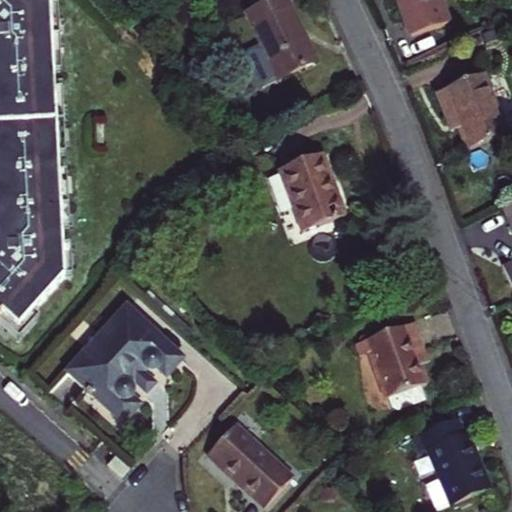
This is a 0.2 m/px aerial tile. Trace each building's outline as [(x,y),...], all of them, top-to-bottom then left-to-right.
[(0,0),(0,319),(2,318),(18,333),(34,316),(65,280),(64,248),(63,241),(59,177),(58,159),(55,94),(54,76),(51,11),(51,7),(42,0),(0,0)] [(286,0),(278,0),(247,16),(278,81),(317,62),(301,30),(286,0)] [(394,0),(407,35),(443,22),(435,0),(394,0)] [(489,2),(478,12),(487,21),(497,11),(489,2)] [(442,105),(446,116),(453,113),(460,130),(468,151),(508,136),(484,76),(438,95),(442,105)] [(453,113),(446,116),(453,133),(460,130),(453,113)] [(322,156),(280,171),(303,234),(345,218),(334,187),(322,156)] [(511,204),(503,209),(511,229),(511,267),(504,271),(510,284),(511,288),(511,204)] [(130,386),(133,384),(142,373),(145,371),(148,372),(151,373),(155,372),(158,370),(166,377),(181,360),(126,309),(68,374),(123,424),(131,415),(139,406),(131,399),(133,396),(134,393),(133,390),(130,386)] [(387,401),(428,386),(421,367),(416,355),(426,351),(421,338),(415,324),(356,347),(360,358),(370,354),(387,401)] [(416,355),(421,367),(430,364),(426,351),(416,355)] [(142,373),(133,384),(148,397),(157,386),(142,373)] [(440,481),(426,487),(436,511),(441,511),(492,491),(468,434),(464,436),(458,421),(413,440),(420,456),(427,452),(440,481)] [(237,484),(266,510),(293,480),(235,427),(208,458),(237,484)] [(115,458),(108,467),(123,480),(130,471),(115,458)]
